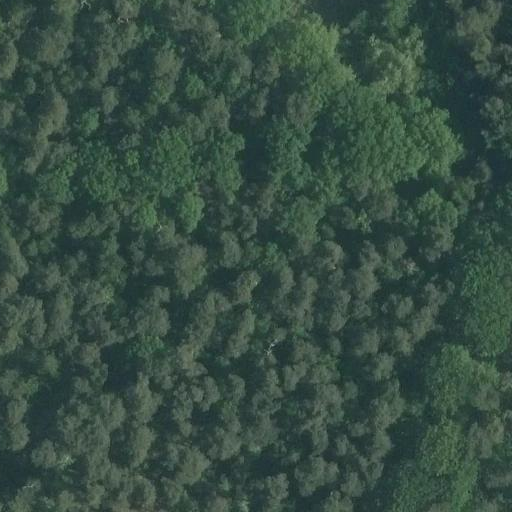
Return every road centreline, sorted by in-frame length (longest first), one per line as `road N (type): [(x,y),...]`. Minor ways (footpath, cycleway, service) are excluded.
road 1 (unclassified): [(0,212),(488,197),(511,170)]
road 2 (track): [(488,197),(372,511)]
